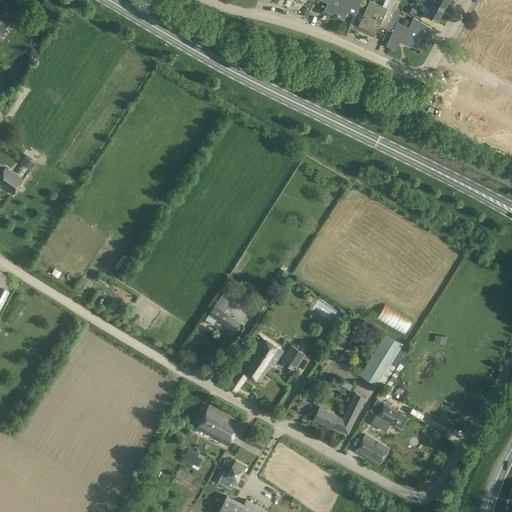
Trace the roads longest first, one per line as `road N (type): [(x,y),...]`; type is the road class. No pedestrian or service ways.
road 1 (unclassified): [(511,362),(438,490),(414,499),(140,348),(0,260)]
road 2 (secondary): [(511,211),(246,80),(107,0)]
road 3 (residential): [(409,71),(334,38),(204,0)]
